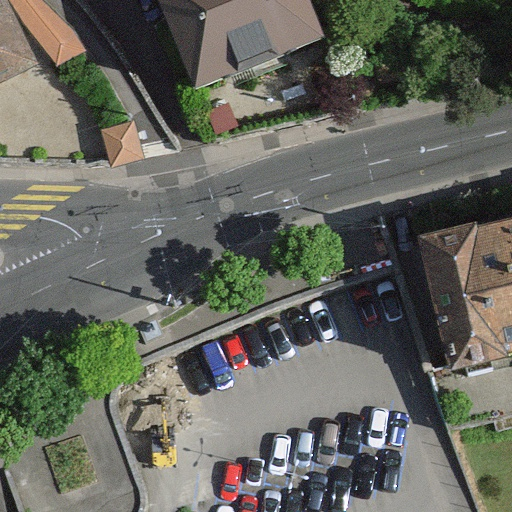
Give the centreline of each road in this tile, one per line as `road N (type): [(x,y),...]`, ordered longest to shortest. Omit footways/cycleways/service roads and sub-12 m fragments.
road 1 (motorway): [(0,348),(511,157)]
road 2 (secondary): [(511,130),(260,195),(112,257)]
road 3 (motorway): [(173,0),(0,63)]
road 4 (secondary): [(112,257),(0,310)]
road 5 (tertiary): [(0,211),(54,220),(112,257)]
